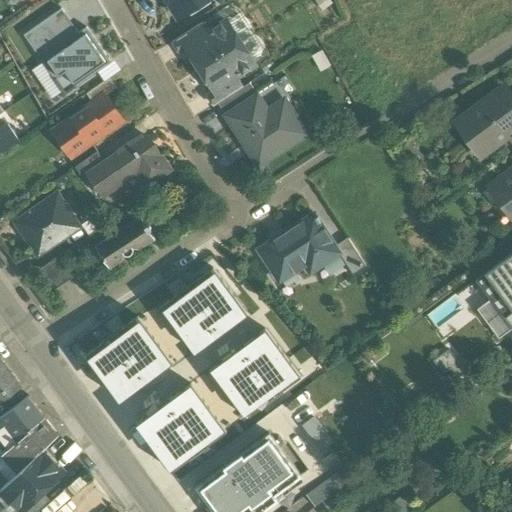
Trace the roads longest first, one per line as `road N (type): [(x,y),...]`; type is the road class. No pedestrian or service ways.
road 1 (residential): [(233,220),(511,45)]
road 2 (residential): [(233,220),(108,0)]
road 3 (residential): [(33,342),(233,220)]
road 4 (residential): [(33,342),(156,511)]
